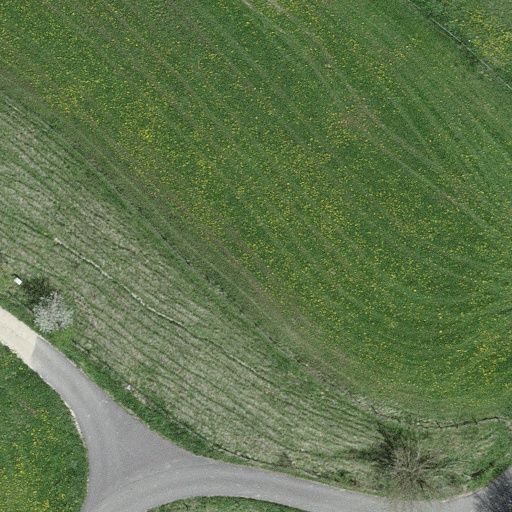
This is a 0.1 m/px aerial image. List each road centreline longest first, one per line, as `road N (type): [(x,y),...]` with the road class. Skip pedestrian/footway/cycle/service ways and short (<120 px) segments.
road 1 (track): [(298,0),(463,126),(511,192)]
road 2 (unclassified): [(387,511),(257,480),(201,477),(142,491),(116,511)]
road 3 (track): [(0,329),(113,435),(142,491)]
